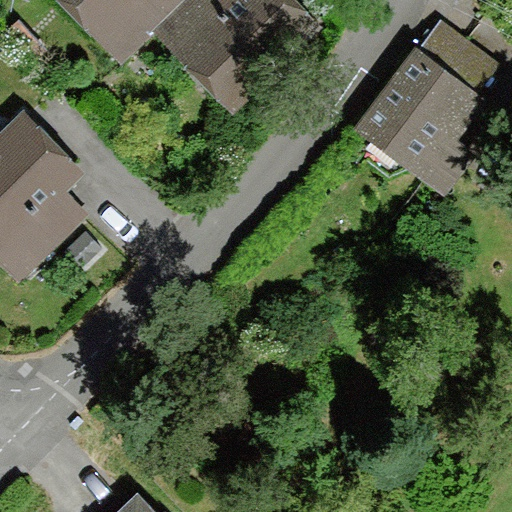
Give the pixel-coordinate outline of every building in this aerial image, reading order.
[(149,40),(188,0),(52,0),(102,49),(115,36),(134,55),(149,40)] [(188,0),(149,40),(225,114),(313,24),(289,0),(188,0)] [(439,25),(357,135),(426,187),(486,106),(442,73),(464,44),(439,25)] [(25,116),(0,139),(0,262),(3,266),(19,251),(38,270),(89,221),(65,196),(84,177),(25,116)] [(145,511),(137,503),(127,511),(145,511)]
